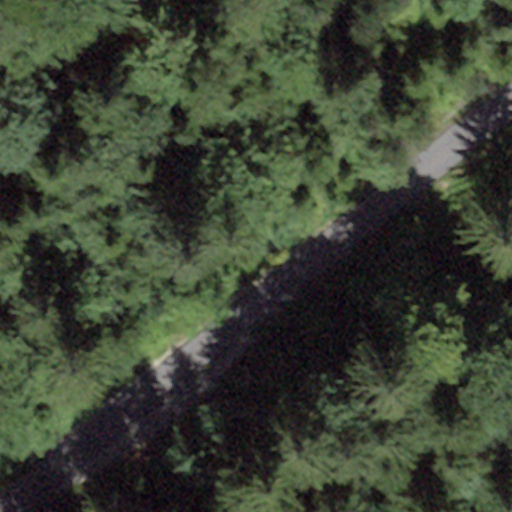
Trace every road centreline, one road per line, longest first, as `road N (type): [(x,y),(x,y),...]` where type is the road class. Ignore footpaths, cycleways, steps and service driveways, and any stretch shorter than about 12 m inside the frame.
road 1 (unclassified): [(45,511),(151,401),(511,107)]
road 2 (track): [(167,0),(0,208)]
